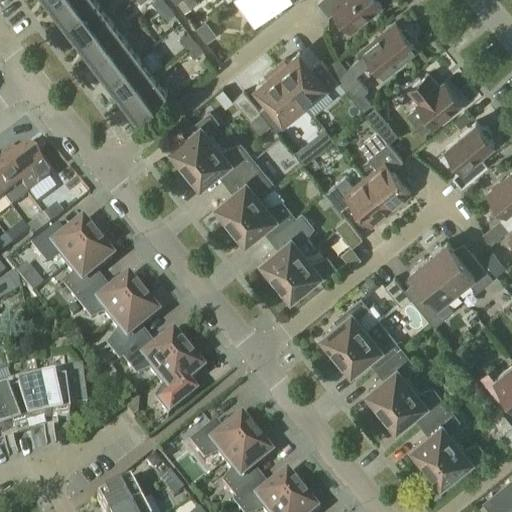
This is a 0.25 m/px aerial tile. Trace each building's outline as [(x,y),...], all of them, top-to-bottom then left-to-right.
[(97,0),(59,0),(52,6),(66,24),(97,0)] [(97,0),(66,24),(80,43),(112,18),(97,0)] [(165,0),(154,0),(153,1),(160,11),(169,4),(165,0)] [(198,0),(176,0),(188,12),(200,1),(198,0)] [(242,0),(257,19),(282,0),(242,0)] [(383,5),(378,0),(320,0),(318,2),(330,15),(335,11),(352,31),(383,5)] [(160,11),(168,21),(176,14),(169,4),(160,11)] [(126,37),(112,18),(80,43),(94,61),(126,37)] [(367,53),(336,77),(339,81),(352,97),(365,86),(357,76),(374,62),(384,75),(394,67),(398,69),(407,63),(406,57),(417,48),(412,42),(414,36),(407,28),(402,29),(397,22),(364,49),(367,53)] [(190,31),(181,38),(189,49),(198,42),(190,31)] [(140,55),(126,37),(94,61),(108,80),(140,55)] [(205,50),(198,42),(189,49),(196,57),(205,50)] [(286,56),(275,65),(278,69),(306,103),(325,87),(327,90),(339,81),(336,77),(329,68),(322,60),(313,67),(300,52),(293,58),(286,56)] [(155,75),(140,55),(108,80),(123,99),(155,75)] [(265,80),(256,87),(269,103),(260,110),(261,112),(276,131),(288,122),(286,119),(306,103),(278,69),(275,65),(265,73),(265,80)] [(445,82),(440,86),(429,73),(409,90),(420,102),(418,104),(435,125),(463,103),(445,82)] [(168,93),(155,75),(123,99),(136,117),(168,93)] [(245,91),(235,99),(251,120),(261,112),(260,110),(245,91)] [(377,106),(367,113),(375,122),(383,115),(384,115),(377,106)] [(188,135),(172,148),(187,167),(217,142),(209,133),(218,121),(211,112),(186,133),(188,135)] [(473,160),(495,142),(477,121),(446,146),(464,168),(455,175),(463,185),(481,170),(473,160)] [(326,127),(296,149),(305,161),(335,139),(326,127)] [(383,173),(371,183),(392,209),(395,206),(398,207),(406,201),(406,197),(411,193),(392,169),(404,160),(389,141),(370,157),(383,173)] [(224,151),(217,142),(187,167),(201,185),(222,168),(230,178),(253,159),(241,144),(224,151)] [(15,157),(10,151),(0,158),(0,159),(21,187),(20,187),(27,196),(49,180),(42,171),(45,168),(36,157),(33,159),(26,149),(15,157)] [(0,195),(4,200),(20,187),(21,187),(0,159),(0,195)] [(237,188),(217,204),(232,223),(262,198),(255,189),(266,174),(253,159),(230,178),(237,188)] [(511,172),(488,192),(506,215),(501,219),(509,230),(511,227),(511,172)] [(388,215),(388,212),(392,209),(371,183),(359,192),(346,176),(326,192),(341,210),(353,201),(372,225),(377,221),(380,221),(388,215)] [(269,207),(262,198),(232,223),(247,241),(267,224),(275,234),(295,217),(283,201),(269,207)] [(283,244),(262,260),(277,279),(307,254),(300,245),(313,227),(302,212),(295,217),(275,234),(283,244)] [(337,225),(353,246),(363,238),(346,217),(337,225)] [(13,230),(21,240),(29,234),(22,224),(13,230)] [(45,264),(59,258),(66,267),(96,243),(81,224),(61,241),(53,231),(32,247),(45,264)] [(464,261),(448,241),(429,256),(452,284),(461,277),(474,294),(494,278),(474,253),(464,261)] [(73,276),(65,288),(78,304),(98,287),(90,278),(111,261),(96,243),(66,267),(73,276)] [(352,245),(342,252),(350,264),(360,257),(352,245)] [(507,267),(494,251),(484,259),(497,275),(507,267)] [(328,258),(314,263),(307,254),(277,279),(292,297),(308,284),(310,287),(335,266),(328,258)] [(427,291),(415,301),(435,326),(454,310),(441,294),(452,284),(429,256),(411,271),(427,291)] [(0,283),(0,301),(20,291),(17,276),(14,273),(0,283)] [(374,275),(359,286),(367,296),(382,284),(374,275)] [(412,298),(395,278),(386,285),(403,306),(412,298)] [(91,320),(104,314),(111,323),(141,299),(127,280),(106,297),(98,287),(78,304),(91,320)] [(108,347),(119,362),(143,343),(136,334),(156,317),(141,299),(111,323),(119,332),(108,347)] [(339,322),(322,335),(326,340),(324,342),(334,355),(367,329),(360,320),(369,308),(361,299),(336,319),(339,322)] [(367,329),(334,355),(345,369),(348,367),(352,371),(373,355),(380,365),(401,348),(378,320),(367,329)] [(149,370),(157,379),(187,355),(172,336),(151,353),(143,343),(119,362),(120,362),(123,360),(136,376),(149,370)] [(388,374),(368,391),(383,409),(413,385),(405,376),(414,364),(401,348),(380,365),(388,374)] [(181,390),(201,373),(187,355),(157,379),(164,388),(155,400),(168,416),(189,400),(181,390)] [(510,396),(511,398),(511,363),(499,374),(494,368),(480,379),(501,404),(510,396)] [(49,421),(68,418),(67,410),(86,408),(81,369),(42,375),(36,376),(46,422),(50,422),(49,421)] [(43,422),(43,423),(46,422),(36,376),(32,377),(16,381),(12,382),(25,427),(43,422)] [(0,385),(0,420),(5,434),(8,433),(8,432),(25,427),(12,382),(9,383),(0,385)] [(420,394),(413,385),(383,409),(397,428),(418,411),(426,421),(446,404),(433,388),(420,394)] [(136,415),(137,402),(134,398),(122,407),(132,418),(136,415)] [(433,430),(413,447),(428,465),(458,441),(450,432),(459,420),(446,404),(426,421),(433,430)] [(511,426),(511,422),(497,404),(487,412),(504,433),(511,426)] [(218,454),(225,463),(255,439),(240,421),(219,437),(211,427),(191,444),(204,460),(218,454)] [(233,503),(234,503),(257,484),(249,474),(270,458),(255,439),(225,463),(232,473),(224,484),(237,500),(233,503)] [(478,444),(465,450),(458,441),(428,465),(443,484),(459,471),(461,473),(486,453),(478,444)] [(167,490),(167,489),(176,482),(169,474),(160,481),(167,490)] [(240,511),(258,511),(263,510),(264,511),(278,511),(300,495),(285,477),(265,493),(257,484),(234,503),(240,511)] [(499,511),(511,511),(511,480),(489,499),(499,511)] [(174,498),(183,491),(176,482),(167,489),(167,490),(174,498)] [(129,483),(96,500),(102,511),(124,511),(140,504),(129,483)] [(313,511),(300,495),(278,511),(313,511)]
